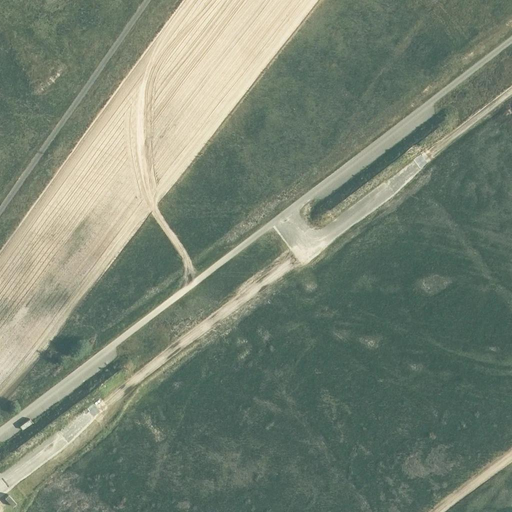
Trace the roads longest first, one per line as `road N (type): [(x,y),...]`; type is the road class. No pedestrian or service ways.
road 1 (unclassified): [(0,217),(151,0)]
road 2 (track): [(307,251),(97,410)]
